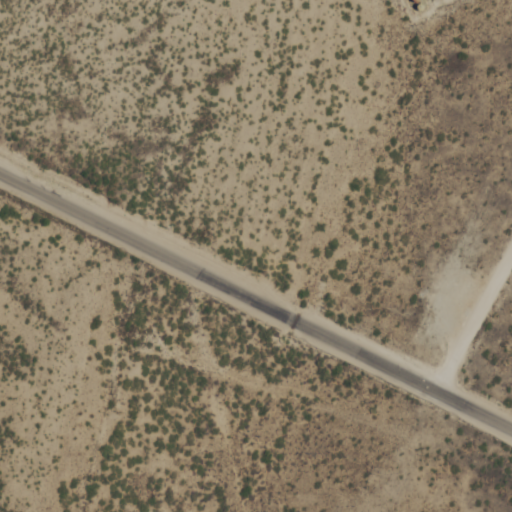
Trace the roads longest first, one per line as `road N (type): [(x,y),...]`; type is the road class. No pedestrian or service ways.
road 1 (residential): [(511,430),(0,171)]
road 2 (residential): [(438,394),(511,253)]
